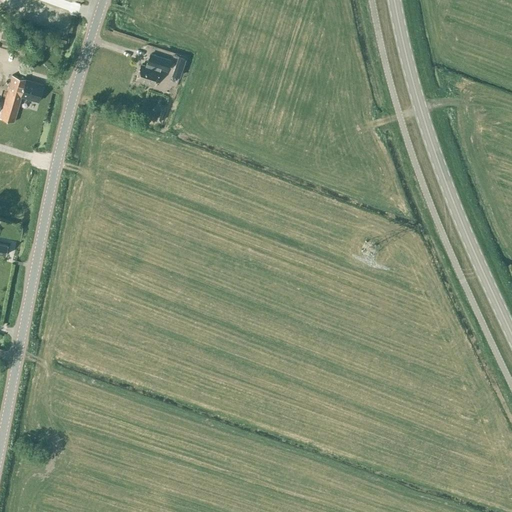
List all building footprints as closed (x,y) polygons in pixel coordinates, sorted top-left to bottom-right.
[(32,32),(20,29),(17,40),(29,43),(32,32)] [(166,70),(169,62),(155,58),(153,66),(154,66),(153,68),(140,64),(136,79),(154,85),(159,70),(158,70),(159,68),(166,70)] [(175,66),(172,75),(178,77),(181,68),(175,66)] [(0,84),(0,117),(14,121),(21,95),(27,97),(38,100),(43,84),(32,81),(31,82),(25,80),(26,78),(12,74),(8,87),(0,84)] [(166,106),(161,104),(155,119),(161,121),(166,106)]
